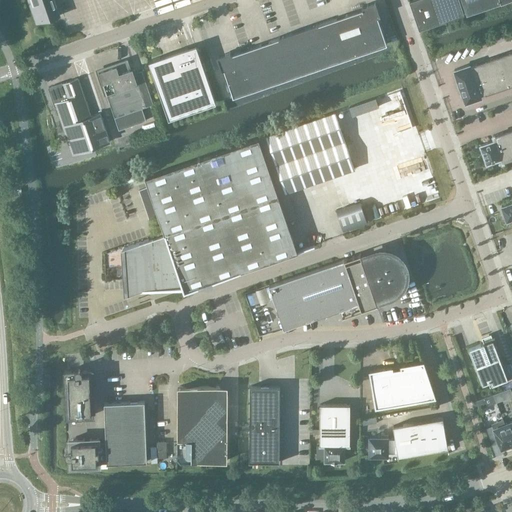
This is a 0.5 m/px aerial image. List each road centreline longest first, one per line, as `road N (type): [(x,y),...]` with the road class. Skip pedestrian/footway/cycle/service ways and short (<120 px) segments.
road 1 (unclassified): [(31,505),(373,506),(500,477)]
road 2 (unclassified): [(469,204),(497,287),(485,305),(376,334),(287,340),(215,362),(188,346),(182,313)]
road 3 (unclassified): [(182,313),(201,296),(469,204)]
road 4 (unclassified): [(0,74),(221,0)]
road 5 (unclassified): [(399,0),(469,204)]
